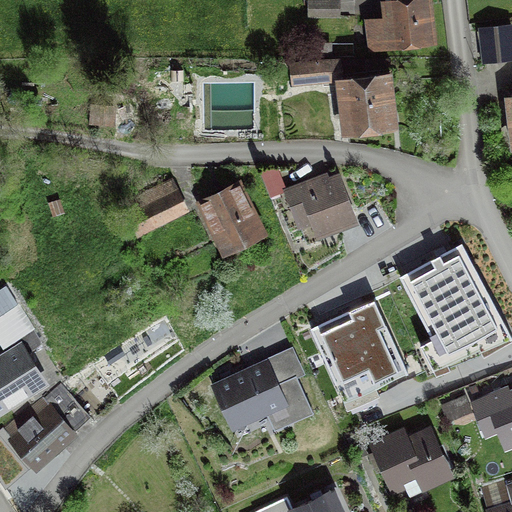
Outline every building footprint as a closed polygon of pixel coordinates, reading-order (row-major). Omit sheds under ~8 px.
[(342,0),(312,0),(314,15),(343,13),(342,0)] [(390,0),(391,13),(369,15),(371,41),(433,35),(430,0),(390,0)] [(511,23),(511,22),(480,26),(484,61),(511,56),(511,23)] [(350,62),(294,67),(295,89),(344,85),(348,131),(403,126),(398,78),(351,82),(350,62)] [(115,100),(90,101),(90,124),(115,124),(115,100)] [(327,169),(283,187),(299,227),(311,222),(316,236),(358,219),(339,170),(329,174),(327,169)] [(173,175),(119,204),(136,237),(191,208),(173,175)] [(241,177),(196,199),(223,253),(268,230),(241,177)] [(460,247),(410,274),(449,347),(499,320),(460,247)] [(350,313),(321,326),(343,372),(369,360),(376,375),(399,364),(379,322),(385,319),(373,294),(347,306),(350,313)] [(0,330),(16,356),(0,366),(0,412),(60,375),(20,310),(0,322),(0,330)] [(301,350),(219,387),(236,424),(296,397),(290,383),(311,373),(301,350)] [(61,380),(2,429),(36,468),(78,432),(74,428),(90,414),(61,380)] [(511,392),(510,393),(508,388),(473,402),(481,421),(477,422),(482,436),(498,429),(504,443),(511,440),(511,392)] [(455,475),(432,422),(409,432),(404,422),(366,438),(390,493),(419,480),(423,489),(455,475)] [(287,495),(254,511),(349,511),(337,487),(293,508),(287,495)] [(487,511),(511,511),(511,498),(486,507),(487,511)]
